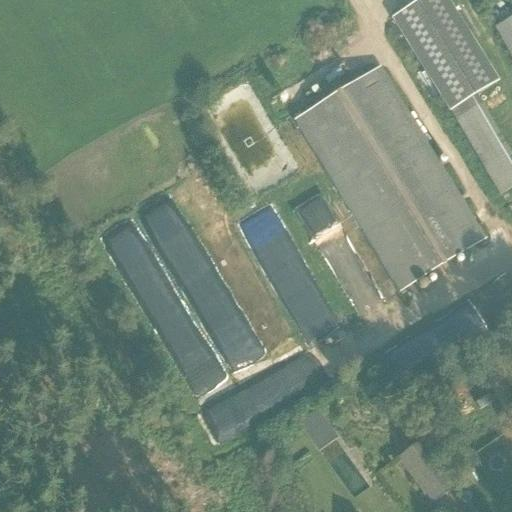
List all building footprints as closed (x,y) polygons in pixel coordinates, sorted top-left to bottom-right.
[(448,113),(499,196),(511,188),(511,164),(472,98),(497,83),(446,0),(422,0),(391,19),(448,113)] [(511,0),(496,0),(505,13),(511,9),(511,0)] [(511,18),(494,29),(511,60),(511,18)] [(399,293),(485,239),(381,69),(294,123),(399,293)] [(286,190),(251,209),(318,335),(353,316),(286,190)] [(169,240),(248,356),(281,333),(202,217),(169,240)] [(410,363),(468,331),(457,312),(399,343),(410,363)] [(314,411),(296,424),(306,438),(325,425),(314,411)] [(367,484),(386,471),(351,418),(332,430),(367,484)] [(421,443),(399,459),(431,504),(453,488),(421,443)]
